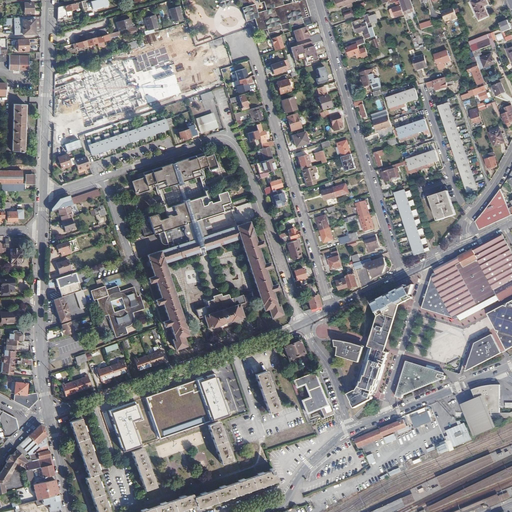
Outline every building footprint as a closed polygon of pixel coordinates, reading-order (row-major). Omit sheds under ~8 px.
[(106,0),(98,0),(91,2),(93,9),(108,5),(106,0)] [(241,6),(244,14),(249,13),(250,17),(254,17),(257,29),(266,27),(267,32),(281,29),(280,24),(288,22),(289,26),(303,23),(302,19),(306,18),(304,8),(302,8),(301,3),(303,2),(303,0),(258,0),(259,1),(263,0),(265,9),(257,11),(255,2),(241,6)] [(401,0),(399,1),(404,15),(405,14),(404,10),(412,7),(409,0),(401,0)] [(490,4),(488,0),(474,0),(471,1),(478,19),(489,15),(485,6),(490,4)] [(399,1),(395,3),(397,7),(393,9),(393,12),(392,12),(393,15),(395,14),(396,18),(404,15),(399,1)] [(77,2),(65,5),(66,11),(67,16),(72,15),(71,10),(78,8),(77,2)] [(33,13),(33,3),(24,3),(24,13),(33,13)] [(58,7),(57,19),(67,16),(66,11),(65,5),(58,7)] [(181,18),(177,6),(167,9),(171,22),(181,18)] [(346,19),(360,14),(359,11),(354,13),(353,11),(352,12),(351,9),(343,12),(346,19)] [(156,27),(152,15),(142,18),(146,31),(156,27)] [(371,34),(374,33),(373,28),(369,29),(368,28),(371,27),(370,24),(371,23),(369,17),(367,18),(366,15),(361,17),(362,19),(364,19),(365,23),(362,24),(366,35),(365,36),(366,40),(372,38),(371,34)] [(40,16),(34,17),(22,17),(22,20),(35,20),(35,34),(40,33),(40,16)] [(22,20),(22,17),(13,18),(14,35),(35,34),(35,20),(22,20)] [(407,31),(403,17),(398,19),(403,33),(407,31)] [(116,22),(118,31),(132,28),(131,24),(132,24),(130,18),(116,22)] [(508,21),(500,24),(501,29),(503,32),(505,31),(511,29),(508,21)] [(303,28),(294,31),(298,43),(307,40),(303,28)] [(75,37),(76,43),(91,39),(97,37),(105,35),(103,29),(75,37)] [(98,42),(100,50),(106,48),(105,40),(109,39),(109,38),(119,35),(118,31),(105,35),(97,37),(98,42)] [(493,49),(497,48),(490,33),(469,42),(471,47),(472,50),(475,57),(481,55),(482,54),(480,50),(491,46),(493,49)] [(496,35),(498,41),(504,39),(502,33),(496,35)] [(281,36),(272,39),(276,51),(285,48),(281,36)] [(76,43),(73,44),(74,48),(78,47),(79,50),(88,47),(88,45),(98,42),(97,37),(91,39),(76,43)] [(172,55),(194,47),(191,39),(170,46),(172,55)] [(316,59),(310,41),(289,48),(293,61),(303,58),(305,63),(316,59)] [(360,49),(357,44),(347,48),(350,57),(357,54),(358,57),(362,55),(362,54),(364,53),(361,48),(360,49)] [(110,58),(116,77),(136,70),(135,68),(129,50),(110,58)] [(451,61),(447,51),(434,56),(438,66),(439,65),(440,70),(445,68),(444,65),(446,65),(446,63),(451,61)] [(492,54),(482,58),(485,67),(496,63),(492,54)] [(8,55),(8,70),(14,70),(27,70),(28,56),(8,55)] [(480,68),(481,71),(486,69),(485,67),(482,58),(481,55),(475,57),(480,68)] [(428,67),(424,56),(413,59),(416,70),(428,67)] [(285,71),(282,62),(272,65),(274,75),(285,71)] [(79,72),(83,70),(82,65),(64,70),(69,88),(82,84),(79,72)] [(480,84),(485,82),(481,71),(480,68),(477,69),(476,66),(473,67),(472,66),(470,66),(472,71),(472,72),(474,71),(478,80),(479,84),(480,84)] [(328,81),(324,67),(317,69),(319,78),(315,79),(317,84),(328,81)] [(377,84),(372,70),(361,73),(363,79),(364,79),(367,87),(377,84)] [(226,86),(227,89),(241,85),(241,86),(252,82),(250,77),(239,80),(233,81),(233,78),(224,81),(225,83),(226,86)] [(448,87),(445,78),(443,78),(426,83),(428,88),(435,86),(436,91),(448,87)] [(277,83),(280,94),(290,91),(290,88),(292,87),(291,83),(288,84),(287,80),(277,83)] [(508,97),(503,83),(494,86),(499,101),(508,97)] [(319,98),(326,95),(324,87),(317,89),(319,98)] [(387,97),(390,107),(395,106),(396,109),(401,108),(405,106),(404,103),(418,98),(415,89),(387,97)] [(469,93),(462,96),(463,99),(473,96),(471,90),(468,92),(469,93)] [(213,91),(201,94),(203,101),(215,97),(213,91)] [(489,98),(487,91),(479,94),(482,100),(489,98)] [(65,109),(76,104),(71,92),(59,97),(65,109)] [(331,107),(327,95),(326,95),(319,98),(322,109),(331,107)] [(230,99),(231,103),(240,100),(240,101),(242,108),(241,108),(241,110),(248,108),(244,96),(239,97),(239,96),(230,99)] [(297,110),(293,97),(281,100),(285,114),(297,110)] [(445,100),(439,102),(440,106),(439,106),(453,149),(455,155),(455,156),(457,161),(468,192),(478,189),(448,99),(445,100)] [(362,100),(357,102),(355,103),(356,107),(360,106),(363,118),(367,116),(362,100)] [(478,104),(480,110),(486,108),(484,102),(478,104)] [(13,104),(11,151),(23,151),(24,130),(24,126),(25,104),(13,104)] [(143,114),(114,124),(106,126),(79,136),(80,139),(80,140),(132,122),(163,111),(162,107),(143,114)] [(258,107),(251,109),(255,122),(262,120),(258,107)] [(338,114),(336,108),(319,114),(321,119),(329,117),(333,131),(342,128),(338,114)] [(483,124),(477,108),(469,111),(475,127),(483,124)] [(234,114),(236,120),(238,119),(238,116),(249,113),(248,110),(234,114)] [(511,111),(511,112),(503,115),(507,127),(511,126),(510,122),(511,122),(511,121),(511,111)] [(214,121),(211,113),(195,119),(200,132),(217,126),(215,120),(214,121)] [(301,128),(296,113),(287,116),(290,129),(294,128),(295,130),(301,128)] [(389,116),(374,121),(377,131),(379,139),(395,134),(389,116)] [(422,121),(397,129),(400,138),(401,141),(420,135),(419,132),(424,131),(424,133),(429,132),(425,120),(425,117),(421,119),(422,121)] [(167,129),(164,119),(89,145),(92,155),(167,129)] [(188,130),(190,137),(197,134),(194,124),(187,127),(188,130)] [(260,124),(256,125),(258,131),(260,138),(260,139),(261,140),(267,138),(265,131),(262,132),(260,124)] [(505,143),(501,129),(490,133),(495,147),(505,143)] [(181,140),(190,137),(188,130),(179,133),(181,140)] [(260,138),(258,131),(247,134),(248,138),(249,137),(249,139),(250,142),(260,139),(260,138)] [(308,142),(305,133),(293,136),(296,146),(308,142)] [(341,158),(351,155),(347,141),(337,144),(341,158)] [(263,149),(257,150),(259,155),(262,154),(264,161),(272,159),(269,147),(263,149)] [(374,154),(379,167),(383,165),(380,156),(384,155),(383,151),(374,154)] [(407,160),(403,161),(404,162),(405,166),(406,170),(410,169),(411,172),(420,169),(425,167),(424,164),(438,160),(435,151),(421,155),(416,157),(415,154),(411,156),(411,158),(407,160)] [(157,188),(174,183),(175,185),(178,184),(180,192),(179,193),(180,196),(181,195),(182,200),(180,200),(181,203),(164,208),(166,217),(158,219),(156,213),(149,216),(146,216),(146,214),(143,215),(141,217),(140,221),(142,227),(143,229),(140,230),(141,232),(144,231),(146,237),(157,234),(171,229),(175,239),(170,240),(171,243),(173,247),(168,249),(147,255),(154,276),(148,278),(149,283),(155,281),(161,299),(155,301),(157,306),(163,304),(168,321),(162,323),(163,327),(169,325),(174,339),(172,340),(175,350),(186,346),(183,337),(188,335),(165,264),(198,253),(200,257),(209,254),(208,250),(240,239),(257,292),(243,296),(243,295),(233,298),(231,291),(203,300),(206,307),(196,310),(198,318),(204,317),(208,329),(221,325),(221,323),(223,323),(224,321),(224,320),(225,320),(226,320),(227,320),(228,321),(230,320),(231,321),(243,317),(241,307),(250,304),(249,301),(250,299),(251,298),(259,295),(263,310),(268,309),(271,318),(282,314),(279,305),(276,306),(272,291),(277,290),(276,285),(270,287),(265,271),(270,269),(269,264),(263,266),(257,247),(262,246),(261,241),(255,243),(248,222),(207,236),(206,232),(207,229),(211,228),(209,222),(204,224),(203,223),(201,218),(205,217),(205,214),(214,211),(213,209),(222,206),(221,204),(229,202),(225,190),(216,193),(218,200),(211,202),(208,194),(190,200),(190,197),(187,198),(186,194),(187,193),(186,190),(185,191),(182,183),(185,182),(184,180),(202,174),(200,170),(199,168),(204,167),(207,166),(209,170),(218,167),(214,154),(205,156),(204,152),(178,160),(178,163),(170,165),(169,163),(143,171),(144,175),(132,179),(135,193),(149,189),(147,184),(155,182),(157,188)] [(497,166),(492,152),(488,154),(489,158),(484,160),(488,169),(497,166)] [(74,160),(72,156),(68,157),(67,154),(58,157),(62,169),(71,166),(70,165),(75,163),(74,160)] [(298,158),(302,170),(311,167),(308,155),(298,158)] [(355,169),(351,155),(341,158),(346,172),(355,169)] [(74,160),(75,163),(76,166),(77,169),(84,167),(84,169),(90,167),(86,156),(74,160)] [(264,161),(256,163),(259,174),(267,172),(275,170),(272,159),(264,161)] [(402,167),(405,166),(404,162),(381,169),(384,179),(385,179),(385,182),(392,180),(393,181),(397,180),(395,173),(398,172),(400,179),(405,178),(402,167)] [(317,172),(315,166),(311,167),(302,170),(307,186),(316,183),(313,173),(317,172)] [(22,183),(22,170),(0,170),(0,183),(1,183),(1,191),(24,191),(24,183),(22,183)] [(24,184),(34,184),(34,174),(25,174),(24,184)] [(282,187),(280,180),(269,183),(271,189),(282,187)] [(334,188),(337,198),(349,194),(346,184),(334,188)] [(326,201),(337,198),(334,188),(323,192),(323,194),(321,194),(322,198),(325,198),(326,201)] [(100,195),(97,189),(70,198),(72,204),(100,195)] [(500,220),(511,215),(508,207),(501,189),(493,199),(500,220)] [(281,190),(270,193),(272,197),(271,197),(274,208),(282,205),(282,203),(285,202),(281,190)] [(415,255),(429,250),(428,247),(424,249),(423,245),(427,243),(425,238),(421,239),(419,235),(424,234),(422,229),(418,230),(416,226),(421,225),(419,219),(415,221),(413,216),(418,215),(416,210),(412,211),(410,207),(415,206),(413,200),(409,202),(407,198),(412,196),(410,191),(405,192),(405,190),(395,193),(415,255)] [(456,214),(448,190),(425,198),(433,222),(456,214)] [(72,204),(70,198),(69,195),(60,198),(59,199),(51,209),(51,211),(58,209),(69,205),(72,204)] [(481,229),(500,220),(493,199),(477,219),(479,224),(481,229)] [(231,209),(229,202),(221,204),(222,206),(213,209),(214,211),(205,214),(205,217),(231,209)] [(360,218),(370,215),(366,202),(356,204),(360,218)] [(72,216),(69,205),(58,209),(62,220),(72,216)] [(17,221),(17,212),(7,212),(7,221),(17,221)] [(321,231),(330,228),(326,215),(317,218),(321,231)] [(374,229),(370,215),(360,218),(364,232),(374,229)] [(74,228),(70,218),(62,221),(65,231),(74,228)] [(288,236),(280,239),(281,242),(287,240),(297,237),(298,237),(297,232),(295,232),(294,228),(290,229),(290,230),(287,231),(287,233),(288,236)] [(334,240),(330,228),(321,231),(324,243),(334,240)] [(167,244),(171,243),(170,240),(175,239),(171,229),(157,234),(159,241),(160,243),(163,245),(167,244)] [(357,233),(349,235),(349,236),(351,242),(359,239),(357,233)] [(379,248),(375,234),(365,237),(369,253),(375,251),(374,249),(379,248)] [(473,296),(480,310),(489,305),(487,302),(490,301),(492,304),(499,299),(501,301),(511,294),(511,252),(510,248),(502,234),(493,239),(454,260),(473,296)] [(342,245),(348,243),(351,242),(349,236),(340,239),(342,245)] [(301,258),(300,253),(298,245),(299,245),(298,241),(287,244),(292,261),(301,258)] [(70,252),(67,242),(56,245),(58,252),(60,252),(61,255),(70,252)] [(18,254),(18,249),(13,249),(13,253),(11,253),(11,263),(20,263),(21,262),(21,260),(20,259),(20,254),(18,254)] [(354,263),(361,261),(359,255),(352,257),(353,261),(354,263)] [(343,267),(339,256),(329,259),(332,270),(343,267)] [(370,258),(354,263),(356,269),(365,267),(367,268),(370,268),(373,279),(382,274),(384,273),(387,265),(384,258),(371,262),(371,260),(370,258)] [(71,269),(67,260),(56,263),(59,273),(71,269)] [(470,315),(480,310),(473,296),(454,260),(453,260),(434,270),(436,274),(436,276),(433,277),(433,280),(434,281),(434,283),(433,283),(431,284),(430,287),(432,289),(431,291),(428,292),(428,295),(429,297),(428,298),(426,300),(428,303),(430,306),(432,310),(434,308),(435,309),(436,311),(439,311),(441,310),(443,311),(444,313),(447,314),(450,312),(452,316),(455,317),(457,316),(459,316),(460,320),(467,317),(465,314),(469,312),(470,315)] [(306,278),(303,268),(294,271),(297,281),(306,278)] [(196,270),(185,271),(186,284),(198,283),(196,270)] [(75,272),(56,278),(58,285),(62,297),(67,295),(75,292),(81,290),(75,272)] [(349,287),(349,289),(358,286),(354,274),(346,277),(346,278),(349,287)] [(338,291),(349,287),(346,278),(336,282),(338,291)] [(0,279),(0,282),(1,292),(1,294),(8,294),(8,292),(14,291),(14,279),(0,279)] [(406,285),(400,288),(402,292),(398,305),(397,306),(413,298),(411,294),(404,298),(407,288),(406,285)] [(407,288),(404,298),(411,294),(414,285),(407,288)] [(104,286),(90,291),(94,300),(97,299),(102,317),(106,315),(109,315),(111,320),(117,337),(129,333),(127,327),(129,326),(132,324),(133,322),(134,319),(134,316),(133,314),(145,309),(140,295),(137,296),(134,287),(120,292),(118,286),(106,290),(104,286)] [(373,342),(385,345),(397,306),(398,305),(402,292),(400,288),(397,290),(391,293),(391,292),(384,296),(384,295),(378,299),(377,299),(371,302),(378,316),(371,339),(374,340),(373,342)] [(85,295),(83,290),(81,290),(75,292),(81,309),(88,307),(88,305),(85,295)] [(307,299),(310,310),(316,308),(320,306),(317,296),(307,299)] [(62,297),(53,300),(61,322),(69,319),(67,312),(69,312),(66,303),(64,304),(62,297)] [(492,321),(501,339),(504,340),(506,343),(511,344),(511,300),(495,309),(494,313),(492,321)] [(18,321),(18,312),(1,313),(1,318),(0,318),(0,324),(2,324),(2,322),(6,322),(6,323),(14,323),(14,322),(18,321)] [(71,322),(62,325),(62,329),(63,333),(64,332),(65,336),(74,334),(74,331),(75,330),(74,327),(72,326),(71,322)] [(22,340),(23,330),(15,330),(13,331),(12,331),(13,332),(13,333),(13,334),(9,334),(9,339),(22,340)] [(471,355),(470,358),(473,365),(500,351),(492,335),(482,340),(477,343),(475,344),(471,355)] [(370,344),(369,347),(368,348),(370,349),(371,347),(383,351),(384,348),(385,345),(373,342),(374,340),(371,339),(370,344)] [(504,340),(501,339),(507,350),(511,347),(511,344),(506,343),(504,340)] [(15,351),(16,341),(7,340),(5,350),(15,351)] [(342,341),(335,341),(336,347),(339,347),(338,353),(337,356),(359,363),(364,347),(342,341)] [(299,342),(292,344),(296,356),(304,353),(299,342)] [(118,348),(117,343),(105,347),(106,352),(118,348)] [(296,356),(292,344),(284,347),(288,359),(296,356)] [(373,392),(377,393),(385,366),(384,365),(387,354),(382,353),(383,351),(371,347),(370,349),(368,348),(355,390),(348,394),(353,402),(352,403),(355,408),(373,399),(372,397),(371,396),(373,392)] [(157,353),(147,356),(151,366),(164,362),(160,350),(157,350),(157,353)] [(74,357),(76,363),(87,359),(85,353),(74,357)] [(151,366),(147,356),(137,360),(136,358),(133,359),(137,371),(151,366)] [(113,373),(114,377),(126,372),(122,360),(120,361),(120,362),(110,366),(113,373)] [(406,361),(403,373),(406,374),(408,369),(411,370),(412,366),(439,374),(442,375),(444,375),(444,373),(409,362),(406,361)] [(3,374),(12,374),(14,363),(4,362),(3,374)] [(110,378),(114,377),(113,373),(110,366),(99,370),(99,368),(96,369),(98,373),(96,373),(98,377),(99,377),(100,381),(101,381),(102,383),(104,384),(110,382),(111,381),(110,378)] [(406,374),(403,373),(395,396),(402,398),(403,394),(436,380),(439,374),(412,366),(411,370),(408,369),(406,374)] [(280,409),(266,371),(255,375),(268,413),(280,409)] [(307,413),(320,408),(327,405),(326,404),(325,402),(313,372),(293,379),(297,388),(305,385),(310,397),(302,400),(307,413)] [(71,384),(74,393),(91,387),(87,375),(84,376),(84,378),(70,383),(71,384)] [(15,382),(14,391),(26,391),(27,383),(15,382)] [(180,431),(198,425),(198,423),(200,422),(186,382),(138,399),(142,411),(137,412),(144,433),(141,434),(144,442),(149,440),(149,442),(180,431)] [(65,396),(74,393),(71,384),(70,383),(64,385),(63,383),(60,384),(65,396)] [(233,401),(240,399),(237,384),(229,386),(233,401)] [(474,389),(472,390),(476,399),(482,413),(484,413),(487,413),(489,413),(491,413),(501,413),(501,408),(501,406),(501,402),(501,399),(501,394),(500,385),(495,385),(490,386),(488,386),(484,386),(480,388),(474,389)] [(33,404),(37,399),(36,393),(26,391),(14,391),(14,393),(16,394),(15,399),(14,398),(14,400),(17,402),(28,408),(33,404)] [(205,397),(209,406),(222,400),(219,391),(205,397)] [(484,397),(462,406),(475,437),(497,427),(484,397)] [(142,411),(138,399),(133,401),(137,412),(142,411)] [(449,413),(453,409),(444,399),(440,403),(449,413)] [(236,409),(244,407),(242,401),(234,403),(236,409)] [(324,418),(333,414),(329,403),(327,403),(326,404),(327,405),(320,408),(324,418)] [(431,420),(426,411),(409,418),(413,428),(431,420)] [(16,419),(3,412),(0,416),(0,415),(0,424),(2,424),(5,438),(11,437),(18,429),(16,421),(16,419)] [(96,511),(108,511),(96,474),(100,472),(81,419),(70,422),(89,476),(85,478),(87,483),(96,511)] [(407,427),(404,420),(356,440),(360,448),(385,438),(384,437),(399,431),(400,434),(411,430),(409,426),(407,427)] [(232,460),(218,421),(207,425),(221,464),(232,460)] [(464,423),(446,431),(453,447),(471,440),(464,423)] [(16,448),(17,450),(24,457),(27,454),(29,456),(38,454),(48,451),(43,427),(41,427),(39,426),(18,447),(16,448)] [(386,443),(396,440),(394,434),(384,437),(386,443)] [(447,445),(438,449),(440,454),(450,451),(447,445)] [(156,487),(142,448),(131,452),(145,490),(156,487)] [(11,455),(6,461),(7,462),(3,468),(10,473),(17,463),(23,467),(24,466),(28,462),(24,457),(17,450),(12,455),(11,455)] [(49,457),(48,451),(38,454),(38,457),(39,462),(47,460),(50,460),(49,457)] [(370,464),(376,462),(372,454),(366,456),(370,464)] [(54,476),(50,460),(47,460),(39,462),(39,463),(40,469),(26,472),(24,472),(27,482),(34,480),(33,477),(32,477),(31,473),(33,472),(33,473),(39,472),(40,477),(42,477),(42,478),(54,476)] [(25,466),(26,470),(26,472),(40,469),(39,463),(37,463),(25,466)] [(430,511),(511,476),(511,467),(428,507),(430,511)] [(192,494),(140,511),(175,511),(196,505),(197,509),(277,481),(273,470),(193,498),(192,494)] [(0,494),(6,493),(4,482),(4,481),(6,481),(9,477),(8,476),(1,472),(0,473),(0,494)] [(58,495),(55,481),(32,486),(36,501),(58,495)] [(500,499),(501,502),(508,499),(511,498),(508,492),(506,493),(499,496),(500,499)] [(403,498),(406,505),(416,501),(413,494),(403,498)] [(463,511),(488,502),(490,506),(490,507),(501,502),(500,499),(499,496),(498,494),(455,511),(463,511)] [(61,509),(58,495),(36,501),(35,501),(36,507),(48,504),(49,507),(48,507),(49,511),(61,509)] [(403,498),(373,511),(393,511),(406,506),(406,505),(403,498)]
